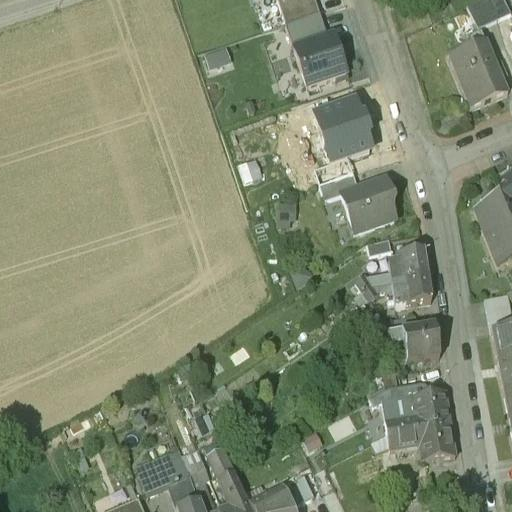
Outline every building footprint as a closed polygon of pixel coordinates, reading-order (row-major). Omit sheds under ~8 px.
[(311,0),(282,0),(275,2),(284,29),(318,18),(311,0)] [(498,0),(487,0),(485,1),(497,24),(508,19),(498,0)] [(497,24),(485,1),(465,12),(476,34),(497,24)] [(292,55),(327,43),(318,18),(284,29),(292,55)] [(327,43),(292,55),(305,93),(344,80),(331,42),(327,43)] [(469,53),(446,63),(468,115),(506,99),(487,53),(472,59),(469,53)] [(312,121),(329,169),(346,164),(369,156),(364,139),(366,138),(361,122),(358,123),(353,107),(312,121)] [(346,164),(329,169),(312,175),(317,191),(351,179),(346,164)] [(351,179),(317,191),(323,207),(340,201),(340,200),(357,194),(351,179)] [(511,180),(499,188),(506,199),(507,199),(511,210),(511,180)] [(357,194),(340,200),(340,201),(353,239),(393,226),(388,212),(391,207),(384,185),(357,194)] [(511,266),(511,210),(507,199),(506,199),(474,214),(498,272),(511,266)] [(277,229),(294,229),(295,208),(277,208),(277,229)] [(387,245),(366,250),(368,261),(390,256),(387,245)] [(422,256),(394,260),(395,266),(387,268),(390,287),(426,282),(422,256)] [(360,297),(370,290),(364,280),(354,287),(360,297)] [(426,282),(390,287),(391,295),(393,306),(401,305),(402,311),(430,307),(426,282)] [(391,295),(390,287),(370,290),(360,297),(367,307),(377,300),(375,298),(391,295)] [(483,303),(489,336),(511,331),(511,330),(506,299),(483,303)] [(433,331),(400,336),(402,347),(405,368),(438,362),(433,331)] [(511,331),(489,336),(495,367),(511,364),(511,331)] [(402,347),(400,336),(367,341),(370,359),(383,357),(382,350),(402,347)] [(511,364),(495,367),(501,398),(511,395),(511,364)] [(419,390),(389,394),(380,400),(381,408),(411,404),(411,403),(420,401),(419,390)] [(511,395),(501,398),(511,453),(511,395)] [(411,403),(411,404),(414,424),(416,435),(449,429),(444,397),(420,401),(411,403)] [(416,435),(414,424),(407,425),(407,421),(384,425),(386,439),(416,435)] [(449,429),(416,435),(386,439),(389,457),(419,452),(421,467),(455,462),(449,429)] [(375,455),(387,453),(385,440),(372,443),(375,455)] [(206,463),(211,461),(206,453),(201,455),(206,463)] [(357,463),(363,482),(389,473),(383,454),(357,463)] [(226,511),(231,511),(244,506),(231,479),(220,456),(211,461),(206,463),(216,487),(226,511)] [(198,511),(191,493),(188,485),(187,482),(177,457),(157,465),(168,494),(166,494),(167,495),(172,511),(198,511)] [(166,494),(168,494),(157,465),(134,474),(146,504),(167,495),(166,494)] [(209,485),(205,475),(187,482),(188,485),(191,493),(198,511),(199,511),(210,508),(202,488),(209,485)] [(302,484),(281,495),(288,511),(293,511),(311,503),(302,484)] [(288,511),(281,495),(247,511),(288,511)]
